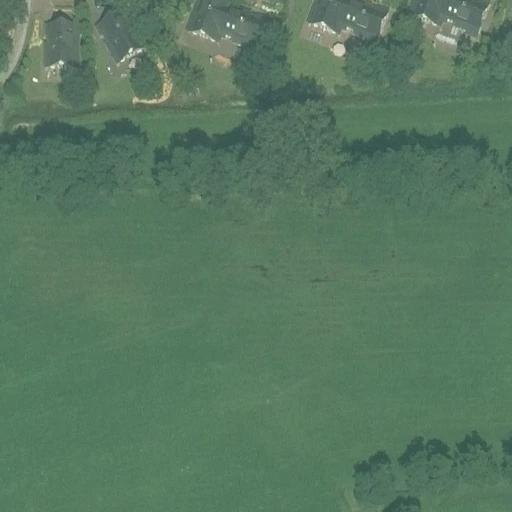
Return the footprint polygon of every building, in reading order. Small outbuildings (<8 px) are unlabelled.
[(233,40),(232,42),(238,44),(237,45),(247,49),(247,47),(255,50),(265,23),(257,20),(256,21),(249,19),(250,17),(229,9),(231,7),(213,0),(196,0),(196,1),(199,3),(196,11),(197,12),(189,33),(217,43),(219,37),(225,39),(226,38),(233,40)] [(338,36),(340,29),(346,31),(347,28),(353,31),(352,34),(358,36),(357,38),(367,42),(368,40),(375,42),(386,15),(350,1),(350,0),(316,0),(315,4),(317,5),(309,25),(338,36)] [(454,25),(454,26),(460,28),(459,29),(468,33),(469,32),(477,35),(487,7),(478,4),(478,5),(471,3),(471,1),(467,0),(417,0),(411,17),(438,27),(441,21),(447,23),(447,22),(454,25)] [(145,45),(123,7),(99,21),(97,17),(90,21),(96,33),(100,31),(117,61),(145,45)] [(47,69),(76,69),(76,46),(78,46),(78,36),(82,36),(82,22),(73,22),(73,29),(47,29),(47,38),(49,38),(49,45),(47,45),(47,69)]
